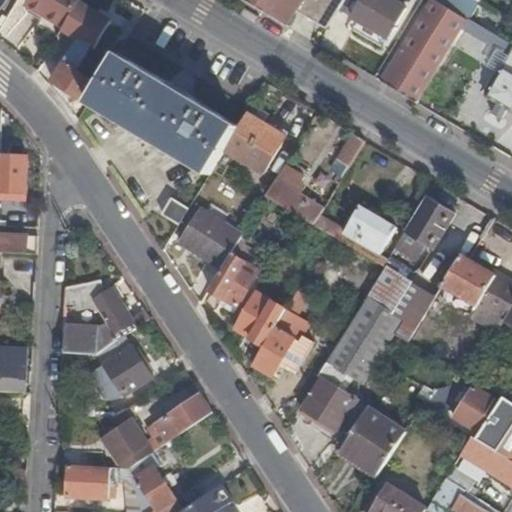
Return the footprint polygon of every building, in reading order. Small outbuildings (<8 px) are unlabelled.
[(80,3),(81,0),(24,0),(22,5),(63,30),(80,3)] [(241,0),(287,27),(297,10),(302,0),(241,0)] [(343,0),(302,0),(297,10),(328,28),(343,0)] [(406,9),(390,0),(363,0),(353,18),(388,39),(406,9)] [(468,21),(433,0),(429,0),(381,83),(418,104),(468,21)] [(52,82),(86,104),(98,86),(75,70),(91,46),(93,48),(111,21),(80,3),(63,30),(62,31),(76,41),(62,61),(50,80),(52,82)] [(511,53),(485,99),(511,113),(511,53)] [(240,128),(119,55),(90,104),(210,175),(213,172),(227,151),(240,128)] [(249,113),(240,128),(227,151),(265,174),(287,137),(249,113)] [(366,142),(354,134),(332,170),(344,178),(366,142)] [(29,159),(0,158),(0,163),(0,192),(27,193),(29,159)] [(305,179),(286,167),(268,197),(302,217),(302,218),(307,210),(318,217),(320,218),(321,215),(324,210),(302,196),(305,189),(301,186),(305,179)] [(216,176),(208,189),(236,209),(245,196),(216,176)] [(457,215),(428,197),(406,233),(428,246),(434,251),(457,215)] [(180,227),(190,210),(173,199),(163,216),(180,227)] [(346,231),(321,215),(320,218),(316,225),(333,236),(385,267),(389,260),(381,255),(397,229),(361,207),(346,231)] [(307,210),(302,218),(314,224),(318,217),(307,210)] [(223,270),(233,255),(244,237),(202,211),(182,244),(223,270)] [(428,246),(406,233),(403,238),(424,251),(428,246)] [(0,254),(1,254),(37,256),(37,237),(0,235),(0,254)] [(223,270),(210,291),(239,308),(262,272),(233,255),(223,270)] [(479,307),(497,277),(470,261),(462,257),(445,286),(479,307)] [(425,317),(437,297),(396,273),(387,268),(373,290),(378,294),(373,302),(405,322),(412,309),(425,317)] [(506,323),(511,312),(511,286),(497,277),(479,307),(506,323)] [(66,290),(65,309),(92,304),(90,287),(66,290)] [(134,325),(138,330),(152,321),(147,313),(134,321),(113,289),(95,301),(118,336),(134,325)] [(396,335),(410,343),(425,317),(412,309),(405,322),(373,302),(378,294),(373,290),(328,363),(350,376),(366,386),(380,362),(396,335)] [(295,300),(302,304),(307,298),(300,293),(295,300)] [(237,331),(265,348),(288,311),(259,294),(237,331)] [(265,348),(255,366),(274,377),(282,365),(297,341),(300,344),(318,314),(302,304),(295,300),(288,311),(265,348)] [(68,329),(67,354),(100,356),(120,343),(108,325),(100,331),(68,329)] [(100,356),(106,365),(126,394),(127,395),(154,377),(126,338),(120,343),(100,356)] [(300,344),(297,341),(282,365),(298,375),(313,352),(300,344)] [(0,393),(25,394),(27,349),(0,347),(0,393)] [(328,363),(320,376),(324,378),(305,410),(316,417),(312,425),(336,440),(341,432),(360,401),(341,389),(350,376),(328,363)] [(89,401),(89,418),(113,419),(116,419),(117,400),(126,394),(106,365),(91,377),(106,399),(89,401)] [(511,401),(503,397),(500,402),(474,386),(455,417),(481,434),(477,439),(508,458),(511,451),(511,401)] [(154,439),(149,443),(156,453),(214,414),(202,396),(149,431),(154,439)] [(340,453),(378,477),(406,433),(369,409),(340,453)] [(116,419),(113,419),(120,429),(134,420),(128,411),(116,419)] [(134,420),(120,429),(117,431),(132,454),(149,443),(134,420)] [(477,439),(473,437),(462,455),(511,484),(511,461),(508,458),(477,439)] [(124,460),(131,470),(154,454),(156,453),(149,443),(132,454),(124,460)] [(338,456),(375,480),(378,477),(340,453),(338,456)] [(131,470),(143,511),(184,511),(185,511),(159,473),(164,469),(154,454),(131,470)] [(112,469),(70,467),(69,499),(110,500),(112,469)] [(447,480),(465,491),(469,493),(477,482),(455,468),(447,480)] [(126,469),(124,511),(143,511),(131,470),(126,469)] [(0,483),(21,485),(21,472),(0,470),(0,483)] [(498,511),(497,511),(489,511),(462,495),(465,491),(447,480),(440,491),(458,501),(454,510),(457,511),(498,511)] [(376,511),(426,511),(428,510),(392,488),(376,511)] [(234,511),(219,489),(212,493),(225,511),(234,511)] [(225,511),(212,493),(185,511),(184,511),(225,511)]
